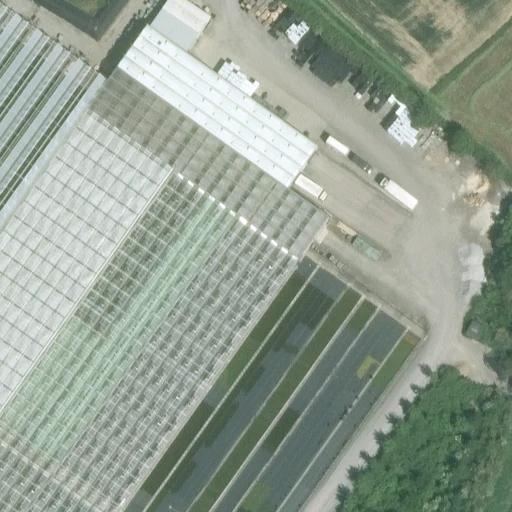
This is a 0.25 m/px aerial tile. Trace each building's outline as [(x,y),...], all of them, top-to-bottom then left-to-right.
[(210,21),(178,0),(170,0),(151,30),(187,55),(210,21)] [(318,150),(148,29),(118,70),(288,192),(318,150)] [(328,45),(313,63),(380,122),(397,103),(365,75),(364,76),(328,45)] [(0,50),(0,237),(88,114),(88,113),(0,50)] [(288,192),(118,70),(88,113),(88,114),(172,173),(299,264),(329,221),(288,192)] [(0,415),(172,173),(88,114),(0,237),(0,415)] [(172,173),(0,415),(0,511),(121,511),(299,264),(172,173)]
